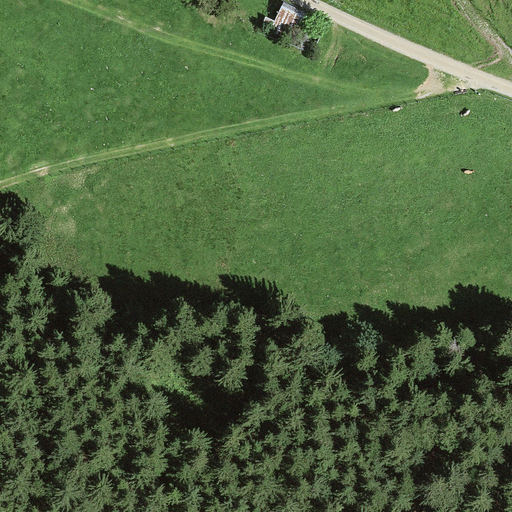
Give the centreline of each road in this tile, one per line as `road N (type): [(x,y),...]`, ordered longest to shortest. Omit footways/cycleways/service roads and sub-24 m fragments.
road 1 (track): [(300,0),(494,82)]
road 2 (track): [(173,511),(0,478)]
